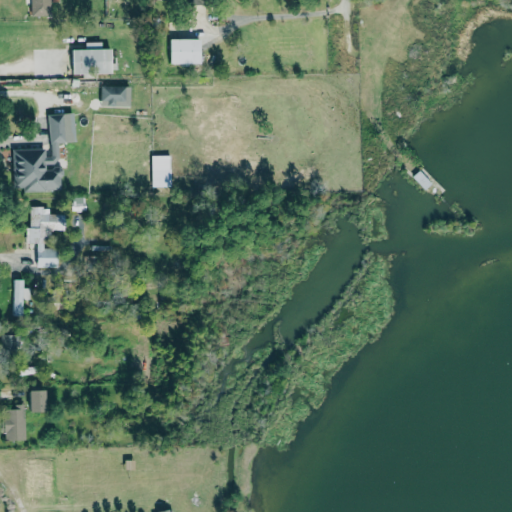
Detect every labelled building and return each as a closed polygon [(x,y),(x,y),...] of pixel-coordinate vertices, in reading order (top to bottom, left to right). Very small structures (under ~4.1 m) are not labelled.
[(27,0),(27,15),(46,16),(46,0),(27,0)] [(165,63),(198,64),(199,39),(166,38),(165,63)] [(110,73),(109,48),(99,49),(99,41),(82,42),(82,49),(66,49),(67,74),(110,73)] [(98,106),(126,106),(127,86),(98,86),(98,106)] [(8,150),(9,188),(19,188),(19,192),(58,190),(56,166),(54,166),(53,142),(71,141),(70,113),(44,114),(45,148),(8,150)] [(148,156),(149,187),(168,186),(168,155),(148,156)] [(69,211),(85,210),(85,197),(69,197),(69,211)] [(63,215),(47,214),(47,207),(26,207),(24,243),(33,243),(32,266),(52,267),(52,250),(43,249),(44,231),(62,231),(63,215)] [(10,315),(23,315),(22,279),(9,279),(10,315)] [(0,353),(14,353),(13,335),(0,334),(0,353)] [(25,412),(40,412),(40,390),(25,390),(25,412)] [(12,409),(1,409),(0,440),(21,440),(22,404),(12,404),(12,409)]
